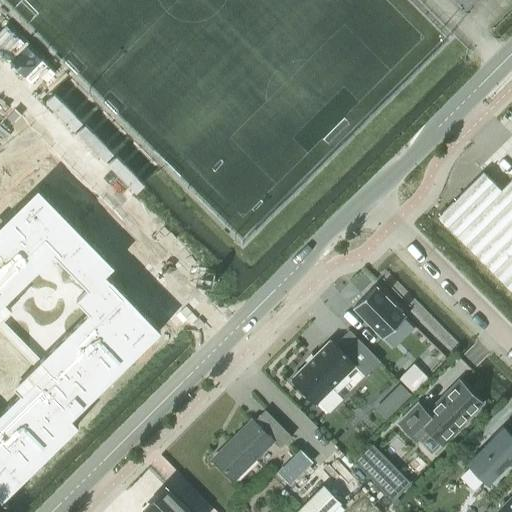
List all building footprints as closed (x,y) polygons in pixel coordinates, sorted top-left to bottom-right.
[(452,0),(464,11),(474,0),(452,0)] [(483,172),(439,217),(511,289),(511,179),(502,190),(484,171),(483,172)] [(71,417),(160,329),(105,273),(113,265),(37,188),(0,225),(0,496),(2,499),(78,423),(71,417)] [(356,304),(353,307),(383,337),(405,316),(375,286),(356,304)] [(307,362),(290,378),(315,404),(318,401),(328,412),(347,394),(336,383),(355,365),(365,376),(380,361),(352,332),(338,346),(335,343),(331,339),(313,356),(307,362)] [(416,367),(402,380),(413,390),(426,377),(416,367)] [(455,428),(480,402),(459,381),(427,413),(417,402),(398,421),(418,442),(430,431),(444,444),(457,431),(455,428)] [(401,389),(389,400),(398,410),(410,398),(401,389)] [(291,436),(268,411),(265,409),(254,421),(252,418),(225,445),(227,447),(214,460),(234,479),(274,439),(281,446),(291,436)] [(511,458),(511,435),(503,426),(466,462),(487,483),(511,458)] [(366,447),(353,461),(362,471),(373,481),(392,501),(410,483),(380,453),(376,457),(366,447)] [(331,511),(341,502),(324,485),(297,511),(331,511)] [(190,511),(166,487),(144,508),(147,511),(190,511)] [(511,511),(511,494),(498,509),(501,511),(511,511)]
